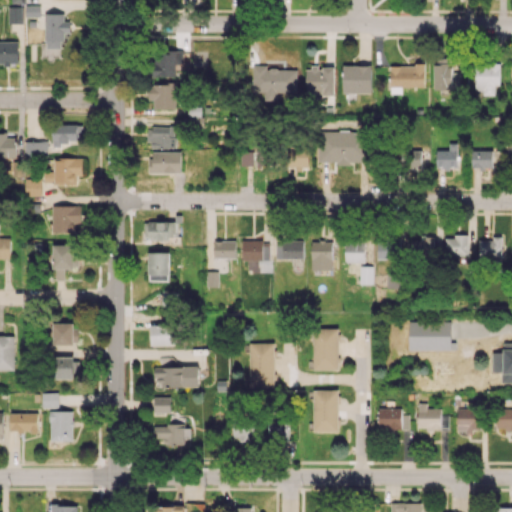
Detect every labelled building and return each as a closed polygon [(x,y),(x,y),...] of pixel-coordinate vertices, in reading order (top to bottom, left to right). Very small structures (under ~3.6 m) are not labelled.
[(40,5),(25,5),(25,17),(40,16),(40,5)] [(8,23),(23,23),(23,6),(9,6),(8,23)] [(64,13),(45,13),(45,42),(41,42),(40,53),(55,54),(55,48),(64,48),(64,32),(70,32),(71,21),(64,21),(64,13)] [(0,64),(18,64),(17,41),(0,41),(0,64)] [(434,64),(433,88),(459,89),(460,72),(451,72),(452,58),(444,58),(443,64),(434,64)] [(500,62),(474,62),(474,93),(495,93),(494,85),(500,85),(500,62)] [(297,92),(297,69),(266,68),(266,65),(252,64),(252,91),(297,92)] [(425,86),(424,64),(389,65),(390,93),(401,93),(401,87),(425,86)] [(371,65),(342,65),(342,92),(371,93),(371,65)] [(334,67),(306,67),(306,94),(334,94),(334,67)] [(148,84),(148,100),(153,100),(153,108),(175,108),(174,84),(148,84)] [(53,144),(78,143),(77,124),(52,125),(53,144)] [(148,126),(147,146),(175,147),(175,127),(148,126)] [(318,161),(338,161),(338,165),(351,165),(351,161),(362,161),(362,131),(318,131),(318,161)] [(0,132),(0,156),(17,157),(17,136),(7,136),(7,132),(0,132)] [(47,156),(47,140),(24,141),(25,157),(47,156)] [(458,142),(449,142),(449,149),(436,150),(436,168),(458,168),(458,142)] [(309,168),(309,147),(285,146),(285,168),(309,168)] [(471,167),(493,168),(493,150),(472,149),(471,167)] [(240,165),(267,166),(267,150),(240,150),(240,165)] [(422,150),(408,150),(409,169),(423,169),(422,150)] [(181,172),(181,152),(149,152),(149,172),(181,172)] [(82,175),(82,158),(54,157),(54,170),(44,170),(44,182),(77,183),(77,175),(82,175)] [(42,178),(24,178),(24,195),(41,196),(42,178)] [(81,205),(52,205),(52,232),(80,232),(81,205)] [(176,221),(145,221),(145,238),(176,238),(176,221)] [(377,258),(401,259),(401,234),(378,233),(377,258)] [(468,254),(467,235),(445,236),(445,255),(468,254)] [(434,236),(420,236),(419,239),(411,239),(411,257),(434,257),(434,236)] [(478,257),(501,258),(502,236),(493,236),(493,240),(479,239),(478,257)] [(0,258),(9,258),(9,237),(0,237),(0,258)] [(263,259),(263,239),(242,239),(242,259),(263,259)] [(214,257),(236,257),(236,240),(214,240),(214,257)] [(332,240),(311,241),(312,270),(332,269),(332,240)] [(303,258),(303,241),(275,241),(276,258),(303,258)] [(345,262),(365,262),(364,242),(345,242),(345,262)] [(78,268),(78,244),(53,244),(52,279),(63,279),(64,267),(78,268)] [(170,252),(149,251),(148,280),(169,281),(170,252)] [(360,284),(373,284),(373,266),(360,266),(360,284)] [(218,286),(218,271),(206,271),(206,286),(218,286)] [(161,306),(177,306),(177,291),(162,291),(161,306)] [(52,344),(76,345),(76,322),(53,322),(52,344)] [(176,344),(175,323),(150,324),(151,345),(176,344)] [(313,370),(338,369),(338,327),(312,328),(313,370)] [(0,369),(14,370),(15,335),(0,335),(0,369)] [(249,386),(275,386),(274,343),(248,343),(249,386)] [(52,378),(75,379),(76,357),(52,356),(52,378)] [(199,386),(199,367),(154,366),(154,377),(161,378),(161,386),(199,386)] [(312,431),(338,431),(338,390),(313,389),(312,431)] [(59,407),(58,391),(42,392),(42,407),(59,407)] [(170,396),(153,396),(154,412),(170,412),(170,396)] [(417,429),(440,429),(441,408),(426,408),(426,403),(418,403),(417,429)] [(401,408),(378,408),(378,429),(409,429),(408,414),(401,414),(401,408)] [(511,408),(496,408),(496,429),(511,428),(511,408)] [(483,409),(456,410),(457,431),(483,430),(483,409)] [(73,410),(50,410),(50,440),(72,440),(73,410)] [(38,412),(10,412),(10,431),(37,431),(38,412)] [(268,440),(289,439),(288,421),(268,421),(268,440)] [(251,440),(250,423),(232,424),(232,440),(251,440)] [(164,445),(184,445),(184,438),(190,437),(190,424),(153,425),(154,437),(164,437),(164,445)] [(421,511),(421,502),(390,501),(390,511),(421,511)]
